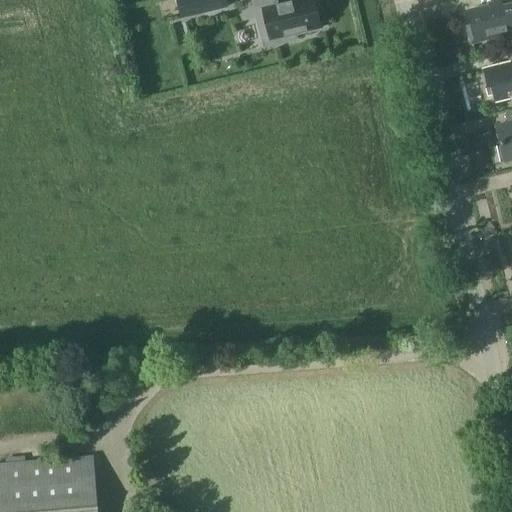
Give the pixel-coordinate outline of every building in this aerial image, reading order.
[(204,14),(201,0),(176,0),(180,19),(204,14)] [(252,0),(258,26),(272,22),(277,44),(297,39),(295,33),(321,27),(317,13),(320,12),(317,0),(297,0),(277,5),(276,0),(252,0)] [(507,37),(511,35),(511,4),(501,7),(500,3),(468,11),(471,24),(468,29),(471,43),(489,38),(489,36),(506,32),(507,37)] [(511,97),(511,62),(509,64),(509,62),(482,69),(487,88),(490,87),(494,102),(511,97)] [(511,122),(496,126),(501,145),(497,146),(500,162),(511,159),(511,122)] [(98,511),(94,455),(40,460),(0,462),(0,511),(98,511)]
